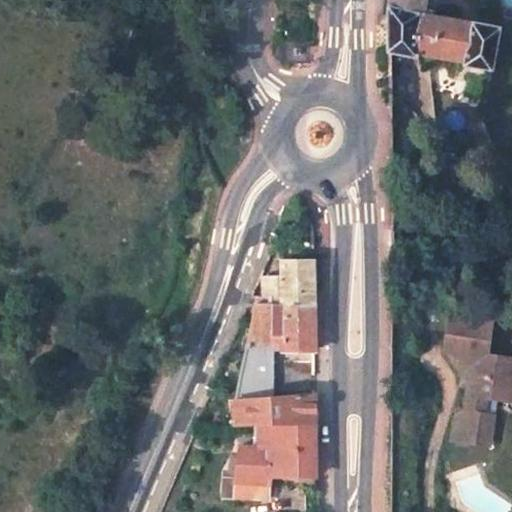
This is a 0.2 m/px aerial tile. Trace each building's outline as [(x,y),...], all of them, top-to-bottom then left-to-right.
[(487,73),(497,27),(426,16),(427,8),(420,7),(420,0),(387,0),(385,39),(385,55),(487,73)] [(297,200),(287,220),(308,213),(297,200)] [(316,254),(288,259),(287,281),(317,277),(316,254)] [(317,300),(317,277),(287,281),(270,282),(271,305),(317,300)] [(270,391),(272,340),(285,339),(286,350),(317,346),(317,300),(271,305),(261,306),(234,394),(270,391)] [(492,315),(448,308),(442,344),(466,373),(461,408),(487,411),(490,390),(511,394),(511,350),(488,347),(492,315)] [(270,391),(234,394),(233,426),(247,425),(317,421),(317,387),(270,391)] [(487,411),(461,408),(448,421),(445,443),(484,449),(487,416),(487,411)] [(248,446),(229,445),(230,482),(266,482),(267,452),(281,452),(283,469),(317,470),(317,421),(247,425),(248,446)]
